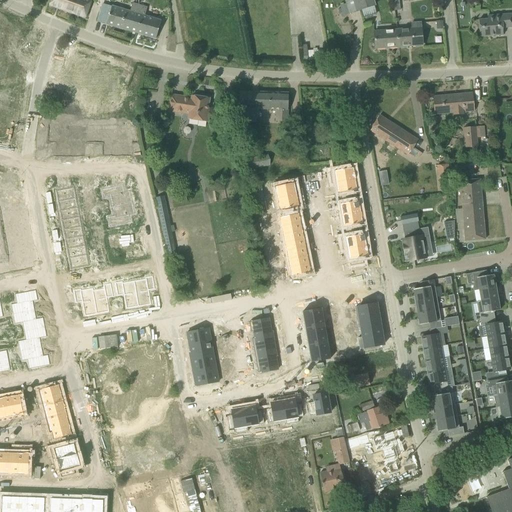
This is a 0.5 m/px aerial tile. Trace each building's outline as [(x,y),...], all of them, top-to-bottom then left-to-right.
[(50,0),(49,5),(85,18),(91,0),(90,0),(50,0)] [(101,7),(97,22),(156,39),(161,20),(144,15),(147,7),(145,7),(146,0),(139,0),(138,4),(132,3),(130,11),(112,5),(110,10),(101,7)] [(344,0),(349,14),(375,6),(373,0),(344,0)] [(478,20),(480,37),(503,35),(502,28),(511,27),(511,14),(487,16),(487,20),(478,20)] [(411,29),(397,30),(399,47),(422,45),(420,23),(411,24),(411,29)] [(399,47),(397,30),(374,32),(375,49),(399,47)] [(316,49),(308,50),(310,59),(318,57),(316,49)] [(121,91),(127,73),(77,56),(71,74),(121,91)] [(238,122),(257,122),(258,110),(275,110),(275,121),(287,122),(288,93),(239,92),(238,122)] [(432,97),(433,107),(434,115),(474,111),(472,93),(432,97)] [(188,114),(187,119),(207,122),(209,110),(207,109),(209,99),(191,96),(191,98),(170,95),(167,111),(188,114)] [(370,131),(408,155),(417,140),(379,116),(370,131)] [(4,122),(0,138),(0,143),(12,146),(14,137),(20,138),(22,126),(4,122)] [(58,127),(51,127),(51,140),(57,140),(57,155),(70,155),(70,154),(70,133),(70,132),(58,132),(58,127)] [(463,128),(464,148),(468,148),(468,152),(477,151),(475,127),(463,128)] [(70,133),(70,154),(82,154),(82,141),(89,141),(89,128),(81,128),(81,133),(70,133)] [(105,128),(98,128),(98,141),(105,141),(105,154),(117,154),(117,133),(105,133),(105,128)] [(129,133),(117,133),(117,154),(130,154),(130,141),(136,141),(136,128),(129,128),(129,133)] [(243,160),(245,170),(270,165),(268,154),(243,160)] [(334,171),(329,172),(331,184),(336,183),(355,180),(355,178),(354,174),(353,169),(353,168),(347,169),(346,163),(333,166),(334,171)] [(448,164),(436,166),(439,191),(440,190),(451,189),(448,164)] [(459,181),(464,241),(483,240),(485,240),(480,179),(459,181)] [(355,180),(336,183),(338,193),(337,193),(337,194),(338,194),(339,199),(352,197),(351,192),(357,191),(357,190),(356,190),(355,180)] [(294,183),(275,187),(275,188),(277,198),(296,194),(294,184),(294,183)] [(123,185),(101,190),(103,199),(109,198),(111,207),(132,202),(130,190),(124,191),(123,185)] [(75,187),(56,191),(58,202),(77,198),(75,187)] [(296,194),(277,198),(280,210),(279,210),(280,210),(301,206),(298,194),(296,194)] [(155,198),(167,255),(175,253),(171,232),(174,232),(173,225),(170,226),(163,196),(155,198)] [(6,199),(1,200),(3,213),(22,209),(26,208),(25,201),(21,202),(20,197),(15,198),(10,199),(6,199)] [(238,199),(241,215),(252,213),(248,197),(238,199)] [(340,205),(335,205),(337,217),(341,216),(360,213),(359,202),(359,201),(353,202),(352,197),(339,199),(340,205)] [(77,198),(58,202),(60,211),(79,208),(77,198)] [(113,216),(107,217),(109,227),(131,222),(129,216),(135,215),(132,202),(111,207),(113,216)] [(22,209),(3,213),(5,224),(24,221),(23,216),(27,215),(26,208),(22,209)] [(79,208),(60,211),(62,221),(81,217),(79,208)] [(360,213),(341,216),(343,226),(343,227),(344,232),(357,230),(356,225),(362,224),(362,223),(360,213)] [(298,214),(279,218),(281,227),(300,223),(298,214)] [(81,217),(62,221),(64,230),(65,230),(83,227),(81,217)] [(24,221),(5,224),(8,236),(26,232),(30,232),(29,224),(25,225),(24,221)] [(300,223),(281,227),(283,235),(301,231),(300,223)] [(83,227),(65,230),(66,239),(85,236),(84,226),(83,227)] [(405,240),(402,240),(403,246),(404,253),(405,253),(406,262),(426,258),(423,244),(430,243),(427,228),(413,230),(414,238),(405,240)] [(345,238),(340,239),(342,250),(347,249),(366,246),(364,235),(364,234),(358,235),(357,230),(344,232),(345,238)] [(301,231),(283,235),(284,243),(303,239),(301,231)] [(26,232),(8,236),(10,247),(29,244),(28,239),(32,239),(30,232),(26,232)] [(85,236),(66,239),(68,249),(87,245),(85,236)] [(303,239),(284,243),(286,251),(305,247),(303,239)] [(29,244),(10,247),(12,259),(31,255),(35,255),(33,248),(29,248),(29,244)] [(87,245),(68,249),(70,258),(89,255),(87,245)] [(366,246),(347,249),(349,259),(349,260),(350,266),(363,264),(362,258),(368,257),(368,256),(367,252),(367,251),(366,247),(366,246)] [(305,247),(286,251),(288,259),(307,256),(305,247)] [(31,255),(12,259),(14,271),(33,268),(32,262),(36,262),(35,255),(31,255)] [(89,255),(70,258),(72,269),(91,266),(89,255)] [(307,256),(288,259),(289,268),(308,264),(307,256)] [(308,264),(289,268),(291,276),(310,273),(308,264)] [(495,287),(494,281),(495,281),(494,275),(487,276),(486,271),(471,273),(473,283),(472,286),(473,291),(478,290),(495,287)] [(148,285),(135,287),(138,307),(151,305),(148,290),(156,289),(154,275),(146,276),(148,285)] [(120,281),(112,282),(115,296),(123,295),(125,309),(138,307),(135,287),(122,290),(120,281)] [(106,292),(93,295),(96,314),(109,312),(107,297),(115,296),(112,282),(104,284),(106,292)] [(436,298),(434,286),(413,290),(414,296),(413,296),(414,302),(436,298)] [(498,298),(497,293),(496,293),(495,287),(478,290),(480,301),(480,302),(498,298)] [(78,288),(71,290),(73,303),(81,302),(83,317),(96,314),(93,295),(80,297),(78,288)] [(15,300),(9,302),(11,314),(33,310),(31,301),(37,300),(35,291),(14,295),(15,300)] [(438,310),(436,298),(414,302),(415,308),(416,307),(417,313),(438,310)] [(480,320),(491,318),(490,312),(499,311),(498,304),(499,304),(498,298),(480,302),(480,301),(476,302),(480,320)] [(376,304),(354,308),(356,318),(378,314),(376,304)] [(321,309),(302,312),(303,321),(322,317),(321,309)] [(33,310),(11,314),(14,327),(20,326),(21,332),(42,328),(41,318),(35,319),(33,310)] [(440,322),(438,310),(417,313),(418,319),(417,320),(418,326),(440,322)] [(378,314),(356,318),(358,329),(360,328),(380,325),(378,314)] [(458,316),(444,318),(445,326),(459,324),(458,316)] [(322,317),(303,321),(305,329),(324,326),(322,317)] [(492,324),(491,318),(480,320),(481,326),(485,326),(487,337),(504,334),(501,322),(492,324)] [(269,319),(249,322),(250,332),(253,331),(270,328),(269,319)] [(380,325),(360,328),(362,337),(381,334),(380,325)] [(324,326),(305,329),(306,337),(325,334),(324,326)] [(22,338),(16,339),(18,352),(40,348),(38,339),(44,338),(42,328),(21,332),(22,338)] [(270,328),(253,331),(254,339),(271,335),(270,328)] [(445,346),(441,328),(428,330),(429,336),(421,337),(423,349),(440,346),(440,347),(445,346)] [(208,329),(186,333),(188,347),(211,342),(208,329)] [(325,334),(306,337),(308,346),(327,342),(325,334)] [(362,337),(357,338),(359,349),(383,345),(381,334),(362,337)] [(506,346),(504,334),(487,337),(489,349),(506,346)] [(254,339),(252,339),(253,348),(273,344),(271,335),(254,339)] [(211,342),(188,347),(191,360),(213,355),(211,342)] [(327,342),(308,346),(309,354),(328,351),(327,342)] [(273,344),(253,348),(255,356),(275,352),(273,344)] [(440,347),(440,346),(423,349),(425,361),(442,358),(440,347)] [(508,357),(506,346),(489,349),(491,360),(508,357)] [(40,348),(18,352),(21,364),(27,363),(28,369),(49,365),(48,355),(42,356),(40,348)] [(328,351),(309,354),(311,363),(330,359),(328,351)] [(6,352),(0,353),(0,366),(1,371),(10,370),(6,352)] [(275,352),(255,356),(256,364),(276,361),(275,352)] [(213,355),(191,360),(193,373),(216,368),(213,355)] [(510,369),(508,357),(491,360),(493,372),(510,369)] [(444,370),(442,358),(425,361),(427,372),(444,370)] [(276,361),(256,364),(258,373),(278,370),(276,361)] [(216,368),(193,373),(196,386),(218,382),(216,368)] [(447,388),(444,370),(427,372),(430,385),(439,383),(440,389),(447,388)] [(347,378),(349,389),(369,385),(367,374),(347,378)] [(498,377),(486,379),(487,386),(491,385),(493,397),(497,396),(511,393),(511,380),(507,381),(507,379),(506,376),(498,377)] [(58,385),(38,390),(41,399),(60,394),(58,386),(58,385)] [(314,402),(307,403),(309,416),(330,413),(326,393),(313,396),(314,402)] [(455,405),(452,393),(432,396),(433,403),(432,403),(433,409),(451,405),(451,406),(455,405)] [(511,405),(511,393),(497,396),(493,397),(495,408),(499,407),(511,405)] [(60,394),(41,399),(43,407),(63,402),(60,394)] [(19,395),(10,397),(14,416),(23,414),(19,395)] [(10,397),(2,398),(6,417),(14,416),(10,397)] [(294,399),(282,401),(285,420),(286,425),(298,422),(297,418),(303,417),(300,404),(295,405),(294,399)] [(271,409),(266,410),(268,423),(285,420),(282,401),(270,403),(271,409)] [(358,405),(361,412),(374,407),(372,401),(358,405)] [(63,402),(43,407),(45,415),(64,410),(63,402)] [(456,416),(455,405),(451,406),(451,405),(433,409),(434,414),(435,414),(436,420),(456,416)] [(497,419),(494,420),(495,426),(511,422),(511,419),(511,418),(511,417),(511,405),(499,407),(495,408),(497,419)] [(254,406),(243,408),(247,427),(263,424),(261,410),(255,411),(254,406)] [(360,424),(363,423),(366,431),(388,423),(385,415),(382,417),(379,407),(357,415),(360,424)] [(232,416),(226,417),(229,430),(234,429),(235,434),(247,431),(247,427),(243,408),(231,410),(232,416)] [(64,410),(45,415),(47,423),(67,418),(64,410)] [(458,428),(456,416),(436,420),(437,426),(436,426),(437,432),(447,430),(449,436),(463,434),(462,427),(458,428)] [(67,418),(47,423),(49,432),(52,431),(69,427),(67,418)] [(346,426),(348,434),(359,430),(357,423),(346,426)] [(69,427),(52,431),(54,439),(71,435),(71,434),(69,427)] [(392,431),(372,437),(376,450),(382,448),(385,458),(382,459),(385,467),(386,467),(388,474),(398,471),(395,464),(399,462),(396,455),(404,452),(399,438),(395,439),(392,431)] [(325,467),(325,471),(319,473),(324,493),(344,488),(339,465),(349,463),(343,437),(329,440),(332,453),(335,452),(337,464),(325,467)] [(74,443),(50,450),(53,461),(57,460),(77,455),(77,454),(76,454),(74,444),(74,443)] [(17,454),(17,473),(27,474),(28,450),(17,449),(17,454)] [(0,453),(0,472),(7,473),(8,454),(0,453)] [(8,454),(7,473),(17,473),(17,454),(8,454)] [(77,455),(57,460),(61,477),(74,474),(73,467),(80,466),(77,455)] [(510,469),(502,472),(508,489),(486,497),(491,511),(511,511),(511,458),(507,460),(510,469)] [(195,492),(187,494),(192,511),(198,511),(201,511),(195,492)] [(2,496),(1,511),(9,511),(11,497),(2,496)] [(11,497),(9,511),(18,511),(19,497),(11,497)] [(19,497),(18,511),(26,511),(27,497),(19,497)] [(27,497),(26,511),(35,511),(36,498),(27,497)] [(36,498),(35,511),(44,511),(45,498),(36,498)] [(50,498),(49,511),(60,511),(61,499),(50,498)] [(61,499),(60,511),(71,511),(71,499),(61,499)] [(71,499),(71,511),(80,511),(81,499),(71,499)] [(81,499),(80,511),(90,511),(91,500),(92,500),(92,499),(81,499)] [(90,511),(102,511),(103,509),(103,500),(92,500),(91,500),(90,511)]
